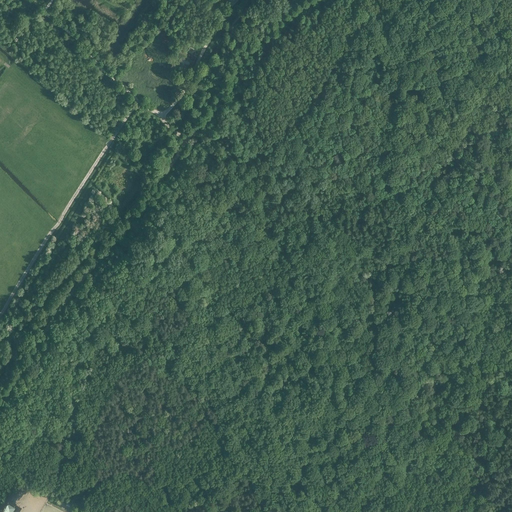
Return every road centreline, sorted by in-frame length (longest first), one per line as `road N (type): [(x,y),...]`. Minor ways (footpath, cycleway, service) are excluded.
road 1 (track): [(0,398),(241,61),(306,0)]
road 2 (track): [(111,140),(0,315)]
road 3 (track): [(42,9),(142,104)]
road 4 (track): [(142,104),(161,114),(170,107),(220,22)]
